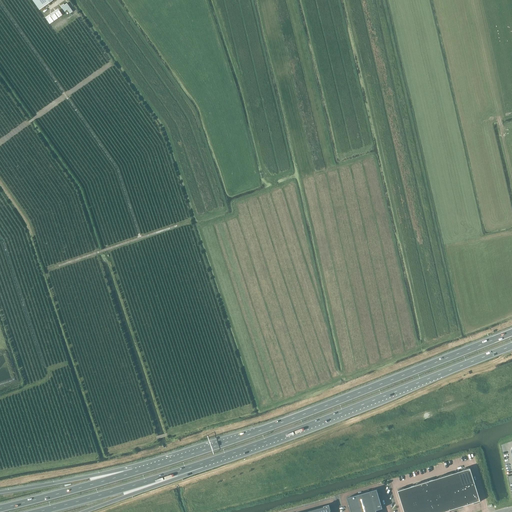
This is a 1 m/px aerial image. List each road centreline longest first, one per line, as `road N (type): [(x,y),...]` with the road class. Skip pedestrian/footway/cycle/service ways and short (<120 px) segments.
road 1 (trunk): [(511,332),(133,472)]
road 2 (trunk): [(201,464),(511,346)]
road 3 (trunk): [(38,511),(201,464)]
road 4 (unknown): [(400,511),(396,484),(466,463),(474,464),(486,511)]
road 5 (trunk): [(133,472),(0,508)]
road 6 (trunk): [(133,472),(0,493)]
road 7 (trunk): [(84,511),(201,464)]
